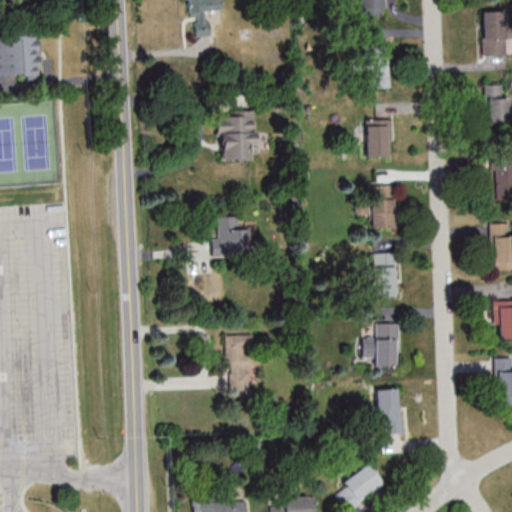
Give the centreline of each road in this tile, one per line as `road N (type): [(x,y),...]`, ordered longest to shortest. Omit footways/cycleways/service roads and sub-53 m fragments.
road 1 (tertiary): [(138,511),(113,0)]
road 2 (residential): [(462,484),(449,441),(428,0)]
